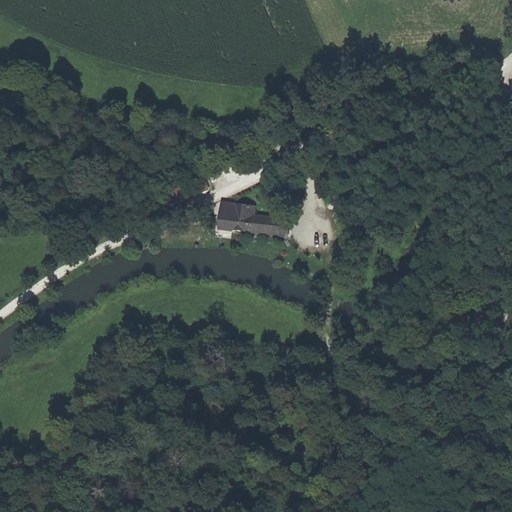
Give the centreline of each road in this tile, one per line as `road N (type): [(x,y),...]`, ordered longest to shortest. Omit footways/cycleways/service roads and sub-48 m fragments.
road 1 (track): [(301,150),(92,254),(0,317)]
road 2 (track): [(301,150),(248,134),(117,116),(0,76)]
road 3 (track): [(511,57),(301,150)]
